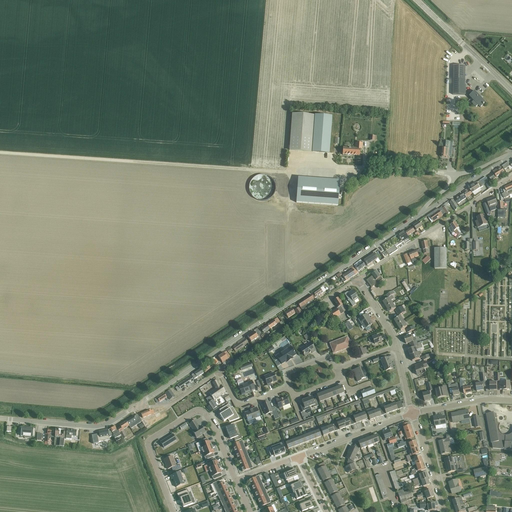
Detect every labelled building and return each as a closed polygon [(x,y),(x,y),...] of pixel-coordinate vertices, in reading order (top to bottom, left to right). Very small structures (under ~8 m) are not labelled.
[(465,80),(465,66),(460,66),(453,66),(453,79),(453,95),(465,95),(465,94),(465,85),(465,80)] [(476,107),(478,105),(480,108),(486,102),(475,92),(469,97),(473,101),(471,103),(476,107)] [(314,117),(292,115),(289,150),(311,152),(314,117)] [(314,131),(312,152),(313,152),(314,152),(325,153),(329,153),(329,150),(330,139),(331,118),(331,117),(330,117),(323,117),(315,116),(315,120),(314,126),(314,131)] [(354,149),(343,148),(342,155),(360,156),(360,149),(362,150),(362,143),(361,143),(361,142),(357,141),(357,143),(355,143),(354,149)] [(452,150),(453,142),(446,142),(445,149),(443,149),(442,157),(446,158),(446,157),(448,157),(448,156),(451,157),(452,150)] [(505,170),(511,166),(511,167),(511,161),(510,163),(509,162),(502,166),(505,170)] [(497,169),(493,172),(497,177),(505,172),(502,169),(501,169),(500,167),(497,169)] [(275,190),(275,188),(275,187),(275,185),(274,184),(274,182),(273,181),(272,179),(271,178),(269,177),(268,176),(267,176),(265,175),(263,175),(262,175),(260,175),(259,176),(257,176),(256,177),(254,178),(253,179),(252,180),(251,181),(250,183),(250,184),(249,186),(249,187),(249,189),(249,191),(250,192),(250,194),(251,195),(252,197),(253,198),(254,199),(256,200),(257,200),(259,201),(260,201),(262,201),(263,201),(265,201),(267,201),(268,200),(269,199),(271,198),(272,197),(273,196),(274,195),(274,193),(275,192),(275,190)] [(480,181),(469,188),(470,190),(471,192),(473,194),(475,192),(483,187),(482,186),(488,182),(485,177),(480,181)] [(296,197),(296,203),(307,204),(325,205),(338,206),(339,191),(340,181),(324,180),(298,178),(296,197)] [(503,194),(502,194),(503,196),(504,199),(505,198),(506,198),(508,197),(510,196),(509,195),(511,194),(511,183),(508,186),(504,187),(505,188),(505,189),(504,190),(503,190),(504,192),(504,193),(503,194)] [(473,194),(470,190),(469,190),(468,189),(465,191),(466,192),(464,194),(467,198),(473,194)] [(467,198),(464,194),(458,197),(457,196),(455,198),(456,199),(455,199),(458,204),(467,198)] [(495,197),(487,200),(491,212),(497,210),(496,207),(498,206),(498,204),(495,197)] [(450,202),(456,211),(459,209),(454,200),(450,202)] [(503,202),(498,203),(498,209),(498,217),(506,218),(506,211),(507,211),(507,209),(504,209),(503,202)] [(446,213),(445,213),(447,215),(451,213),(446,206),(445,207),(444,205),(441,207),(442,207),(446,213)] [(446,213),(442,207),(438,209),(427,216),(432,223),(443,216),(442,215),(445,213),(446,213)] [(479,223),(477,224),(478,228),(480,227),(488,225),(484,215),(477,218),(479,223)] [(420,228),(422,233),(426,231),(420,222),(414,226),(417,230),(420,228)] [(451,227),(449,229),(451,233),(454,231),(457,236),(459,238),(461,237),(460,235),(457,230),(459,228),(455,222),(450,226),(451,227)] [(411,226),(405,231),(408,236),(415,232),(411,226)] [(408,236),(405,231),(398,235),(402,241),(408,236)] [(386,252),(389,256),(397,250),(394,246),(386,252)] [(435,269),(447,269),(447,249),(435,249),(435,269)] [(417,251),(409,254),(411,259),(413,263),(417,261),(415,258),(419,256),(417,251)] [(368,257),(364,261),(367,266),(373,262),(375,261),(378,259),(376,257),(374,254),(373,253),(370,255),(368,256),(368,257)] [(406,266),(405,265),(402,255),(397,256),(400,265),(399,265),(400,268),(406,266)] [(426,264),(431,259),(428,256),(423,261),(426,264)] [(356,263),(354,265),(355,266),(355,267),(356,269),(358,272),(365,266),(363,264),(362,262),(361,261),(360,260),(356,263)] [(343,276),(342,276),(346,282),(351,278),(358,274),(353,266),(348,269),(350,271),(347,273),(343,276)] [(371,278),(366,281),(371,288),(378,283),(383,280),(381,277),(377,272),(372,275),(373,276),(371,278)] [(323,288),(321,289),(314,293),(314,294),(312,295),(315,298),(323,293),(323,292),(325,291),(323,288)] [(345,294),(353,307),(356,305),(354,302),(359,299),(353,290),(348,294),(347,293),(345,294)] [(387,308),(393,304),(391,301),(394,299),(392,296),(395,294),(393,292),(386,296),(388,298),(389,298),(390,298),(383,302),(387,308)] [(311,295),(298,304),(303,312),(308,308),(305,304),(314,299),(311,295)] [(338,298),(334,301),(338,308),(331,313),(335,319),(344,312),(340,307),(343,305),(338,298)] [(396,309),(393,304),(387,308),(390,313),(396,309)] [(291,309),(285,313),(288,318),(295,314),(291,309)] [(367,314),(358,320),(362,326),(363,326),(365,329),(367,331),(371,329),(369,327),(372,324),(369,319),(370,319),(367,314)] [(401,316),(394,321),(398,326),(404,322),(401,316)] [(277,318),(267,325),(270,329),(280,323),(277,318)] [(404,322),(398,326),(401,331),(408,327),(404,322)] [(270,329),(267,325),(261,329),(264,333),(270,329)] [(255,340),(258,337),(254,332),(247,337),(251,342),(253,344),(256,342),(255,340)] [(375,344),(382,341),(379,335),(376,337),(375,336),(372,337),(368,339),(370,342),(373,340),(375,344)] [(405,338),(404,338),(406,344),(407,344),(410,343),(411,346),(417,344),(416,340),(415,338),(414,338),(413,335),(405,338)] [(330,344),(334,353),(335,353),(336,353),(338,353),(339,351),(351,347),(347,337),(330,344)] [(244,338),(238,343),(231,347),(235,352),(241,348),(247,343),(244,338)] [(363,348),(359,349),(357,342),(355,343),(358,350),(358,349),(361,356),(365,354),(368,352),(366,347),(363,348)] [(412,349),(408,350),(410,356),(418,353),(417,350),(423,348),(420,342),(418,343),(417,344),(411,346),(412,349)] [(312,353),(316,351),(311,343),(300,350),(305,357),(309,354),(312,352),(312,353)] [(290,346),(276,356),(282,364),(286,362),(287,363),(293,359),(292,358),(296,355),(290,346)] [(222,363),(228,359),(230,357),(226,352),(224,353),(218,357),(222,363)] [(418,353),(410,356),(412,361),(420,359),(419,356),(422,355),(421,352),(418,353)] [(381,360),(385,371),(392,369),(390,362),(390,361),(388,357),(381,360)] [(205,373),(215,365),(212,361),(202,369),(205,373)] [(424,368),(428,367),(426,361),(415,365),(416,368),(415,369),(418,376),(426,373),(424,368)] [(353,370),(358,382),(361,381),(361,379),(367,377),(365,370),(362,372),(360,368),(353,370)] [(195,379),(204,374),(201,369),(192,375),(195,379)] [(274,373),(264,377),(268,386),(271,385),(271,384),(277,381),(274,373)] [(191,376),(178,385),(181,390),(187,386),(190,384),(194,381),(191,376)] [(414,377),(415,384),(423,382),(421,376),(414,377)] [(500,382),(500,389),(503,389),(503,390),(510,390),(510,382),(506,382),(506,378),(500,378),(500,382)] [(213,383),(216,388),(216,389),(210,393),(212,398),(214,400),(225,393),(222,387),(220,387),(219,386),(217,381),(213,383)] [(252,390),(255,389),(252,381),(248,382),(249,384),(245,385),(244,385),(238,387),(242,395),(248,393),(252,392),(252,390)] [(464,394),(471,393),(470,387),(465,387),(464,381),(459,382),(460,389),(463,388),(464,394)] [(451,382),(448,383),(449,388),(452,387),(453,396),(460,395),(458,384),(451,385),(451,382)] [(342,386),(336,388),(339,395),(345,393),(342,386)] [(438,398),(449,396),(446,386),(439,388),(440,389),(436,390),(438,398)] [(339,395),(336,388),(330,391),(332,397),(339,395)] [(164,393),(169,400),(174,396),(170,390),(169,390),(165,393),(164,393)] [(332,397),(330,391),(323,393),(326,400),(332,397)] [(423,394),(425,402),(432,400),(430,392),(423,394)] [(167,398),(165,395),(164,393),(155,399),(158,403),(167,398)] [(326,400),(323,393),(317,395),(319,402),(326,400)] [(276,400),(279,409),(283,408),(282,407),(290,404),(287,397),(280,400),(279,399),(276,400)] [(307,399),(310,407),(313,406),(313,408),(318,406),(316,399),(313,400),(312,397),(307,399)] [(303,404),(300,405),(303,412),(311,409),(310,407),(307,399),(302,401),(303,404)] [(213,401),(209,403),(213,410),(217,407),(213,401)] [(401,401),(389,406),(392,412),(403,408),(401,401)] [(275,420),(279,419),(278,417),(277,413),(275,407),(271,409),(269,403),(262,405),(266,415),(270,413),(271,416),(273,415),(275,420)] [(225,407),(219,410),(221,413),(221,414),(220,415),(221,417),(220,417),(221,418),(221,417),(222,419),(221,419),(222,419),(223,420),(222,420),(223,421),(223,420),(224,422),(228,419),(230,421),(230,422),(229,422),(234,420),(239,419),(239,418),(238,418),(238,417),(236,414),(235,414),(234,415),(233,415),(229,409),(231,408),(230,407),(229,405),(225,407)] [(389,406),(381,409),(384,415),(392,412),(389,406)] [(256,422),(255,419),(260,417),(257,408),(253,409),(253,410),(245,413),(249,425),(256,422)] [(151,409),(141,414),(143,418),(144,418),(154,413),(153,410),(151,411),(151,409)] [(372,409),(366,411),(367,414),(370,421),(375,418),(373,412),(372,409)] [(384,415),(381,409),(373,412),(375,418),(384,415)] [(453,422),(470,419),(468,411),(452,414),(453,422)] [(359,415),(362,422),(367,420),(365,413),(359,415)] [(511,433),(511,434),(510,435),(508,436),(506,436),(505,435),(503,435),(502,434),(501,432),(500,431),(500,429),(500,427),(500,426),(501,424),(498,422),(497,414),(494,415),(494,413),(487,415),(492,448),(511,450),(511,433)] [(359,415),(351,418),(353,425),(362,422),(359,415)] [(134,416),(126,421),(129,425),(131,429),(141,422),(137,416),(134,417),(134,416)] [(436,426),(443,425),(443,428),(447,428),(446,424),(445,416),(437,418),(437,417),(434,417),(436,426)] [(351,418),(343,421),(345,428),(353,425),(351,418)] [(129,425),(126,421),(120,425),(121,427),(117,429),(123,440),(127,438),(122,429),(129,425)] [(199,428),(195,421),(189,424),(194,431),(192,432),(196,438),(205,433),(202,426),(199,428)] [(345,428),(343,421),(334,424),(337,431),(345,428)] [(405,434),(412,431),(410,426),(408,426),(407,423),(402,425),(405,434)] [(334,424),(326,427),(329,434),(337,431),(334,424)] [(226,428),(227,431),(230,438),(230,439),(232,439),(234,438),(234,440),(235,441),(236,441),(238,440),(241,439),(240,435),(238,436),(235,430),(234,425),(233,425),(230,426),(227,427),(227,428),(226,428)] [(110,429),(108,431),(109,438),(109,437),(113,436),(115,439),(116,441),(122,438),(121,436),(118,430),(117,431),(114,427),(110,429)] [(329,434),(326,427),(321,430),(323,436),(329,434)] [(21,428),(21,436),(24,436),(24,438),(31,438),(31,437),(35,437),(36,429),(27,428),(21,428)] [(56,434),(55,438),(61,439),(60,445),(64,446),(64,447),(65,439),(66,430),(56,429),(56,431),(56,434)] [(55,438),(56,434),(55,434),(55,430),(48,430),(48,434),(45,434),(45,443),(48,443),(48,438),(55,438)] [(76,434),(76,431),(77,431),(76,431),(71,430),(67,430),(66,433),(66,436),(66,438),(66,439),(71,440),(71,438),(72,437),(74,437),(76,437),(76,434)] [(94,435),(92,435),(92,439),(93,444),(97,444),(99,443),(98,442),(101,442),(101,441),(102,441),(108,440),(109,440),(110,440),(109,437),(109,438),(108,431),(108,430),(105,430),(100,432),(99,432),(99,433),(99,435),(97,435),(97,434),(94,435)] [(313,432),(316,439),(321,437),(319,430),(313,432)] [(391,433),(389,430),(386,431),(382,433),(383,436),(385,440),(392,437),(391,433)] [(414,437),(412,431),(402,435),(399,436),(400,438),(404,437),(405,440),(414,437)] [(450,438),(456,437),(455,434),(446,436),(447,439),(446,439),(446,440),(439,441),(442,455),(449,453),(448,446),(451,445),(450,438)] [(173,435),(160,443),(161,444),(162,445),(164,448),(168,446),(176,440),(175,437),(173,435)] [(376,435),(370,437),(373,445),(379,442),(376,435)] [(370,437),(364,440),(367,447),(373,445),(370,437)] [(199,443),(196,444),(199,452),(202,451),(212,447),(209,442),(208,442),(207,439),(199,442),(199,443)] [(297,439),(291,441),(294,447),(299,445),(297,439)] [(367,447),(364,440),(358,442),(359,443),(361,448),(361,449),(367,447)] [(235,452),(245,448),(242,441),(232,445),(235,452)] [(294,447),(291,441),(286,443),(288,449),(294,447)] [(408,450),(417,447),(415,441),(409,443),(408,441),(397,445),(398,448),(406,446),(406,448),(407,447),(408,450)] [(361,448),(359,443),(356,445),(355,446),(354,446),(353,447),(351,446),(348,452),(356,456),(359,449),(361,448)] [(275,457),(285,453),(282,446),(272,450),(269,452),(271,457),(274,455),(275,457)] [(213,454),(214,453),(212,447),(202,451),(206,460),(214,457),(213,454)] [(419,453),(417,447),(408,450),(410,456),(419,453)] [(247,454),(245,448),(235,452),(237,458),(247,454)] [(356,456),(348,452),(346,458),(348,459),(348,461),(347,463),(349,466),(353,464),(353,463),(356,456)] [(247,454),(237,458),(240,465),(250,461),(247,454)] [(180,469),(179,465),(176,466),(174,461),(172,457),(172,456),(167,458),(164,460),(165,464),(168,470),(169,469),(171,468),(172,468),(173,472),(180,469)] [(416,465),(422,463),(420,457),(414,459),(416,465)] [(457,463),(456,457),(445,459),(448,473),(457,471),(458,474),(464,473),(463,469),(459,470),(457,463)] [(210,471),(219,467),(217,461),(216,462),(215,459),(207,462),(210,471)] [(252,468),(250,461),(240,465),(242,472),(252,468)] [(320,475),(328,472),(324,463),(319,465),(320,468),(318,470),(320,475)] [(412,473),(410,474),(411,476),(412,475),(415,474),(418,473),(418,471),(424,469),(422,463),(416,465),(417,468),(414,469),(414,470),(414,471),(412,472),(411,472),(412,473)] [(353,464),(349,466),(346,467),(348,473),(351,472),(351,473),(357,471),(353,464)] [(222,473),(219,467),(210,471),(213,480),(222,476),(221,473),(222,473)] [(486,468),(482,469),(474,471),(476,478),(484,476),(488,475),(486,468)] [(288,472),(283,474),(285,478),(286,481),(287,481),(288,483),(288,484),(290,484),(294,482),(294,480),(293,478),(296,477),(297,477),(296,473),(295,472),(295,470),(288,472)] [(183,479),(180,472),(174,474),(170,476),(171,478),(171,480),(172,480),(173,479),(175,484),(176,488),(181,486),(185,484),(183,479)] [(331,478),(328,472),(320,475),(323,481),(326,479),(327,480),(331,478)] [(414,483),(427,479),(426,473),(419,475),(420,478),(413,480),(414,483)] [(252,487),(262,483),(259,476),(249,480),(252,487)] [(331,478),(327,480),(327,482),(324,483),(327,489),(335,485),(331,478)] [(430,485),(427,479),(414,483),(415,487),(422,484),(423,487),(430,485)] [(213,484),(210,485),(212,488),(211,490),(212,491),(213,491),(214,493),(210,494),(211,496),(213,496),(215,495),(217,494),(227,489),(224,482),(220,484),(219,481),(213,484)] [(457,481),(450,483),(451,487),(453,494),(461,491),(460,490),(462,490),(460,486),(459,486),(457,481)] [(303,489),(302,485),(300,482),(290,486),(293,493),(304,489),(304,488),(303,489)] [(265,489),(262,483),(252,487),(255,494),(265,489)] [(338,492),(335,485),(327,489),(330,495),(333,493),(334,494),(338,492)] [(304,489),(293,493),(294,493),(295,496),(297,500),(302,498),(307,496),(306,493),(304,488),(304,489)] [(227,489),(217,494),(220,500),(230,496),(227,489)] [(265,489),(255,494),(258,500),(267,496),(265,489)] [(193,504),(187,490),(178,494),(183,508),(193,504)] [(404,492),(398,494),(401,503),(407,501),(406,499),(412,496),(410,490),(404,492)] [(427,499),(434,497),(431,490),(417,495),(418,498),(426,495),(427,499)] [(338,492),(334,494),(334,495),(331,497),(334,502),(342,498),(338,492)] [(233,502),(230,496),(220,500),(223,507),(233,502)] [(271,503),(267,496),(258,500),(261,507),(271,503)] [(345,505),(342,498),(334,502),(337,508),(340,506),(341,508),(345,505)] [(455,508),(464,505),(462,498),(453,501),(455,508)] [(299,501),(298,502),(300,505),(299,505),(302,511),(310,509),(313,507),(312,504),(311,503),(311,501),(310,501),(309,501),(308,502),(307,502),(306,503),(305,501),(305,499),(299,501)] [(228,511),(236,509),(233,502),(223,507),(225,511),(228,511)] [(428,511),(435,510),(434,504),(428,505),(427,502),(423,503),(420,503),(419,503),(420,509),(428,508),(428,511)]
